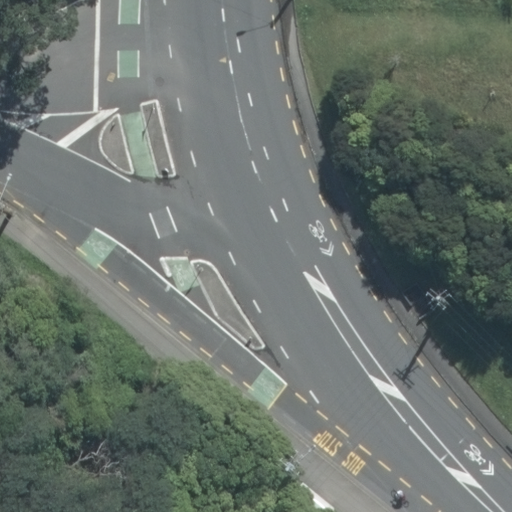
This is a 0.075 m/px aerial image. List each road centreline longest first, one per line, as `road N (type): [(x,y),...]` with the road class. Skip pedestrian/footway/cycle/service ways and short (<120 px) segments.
road 1 (secondary): [(499,511),(446,468),(360,372),(274,225)]
road 2 (residential): [(274,225),(147,216),(0,140)]
road 3 (secondary): [(214,8),(229,100),(274,225)]
road 4 (residential): [(0,62),(97,47),(214,8)]
